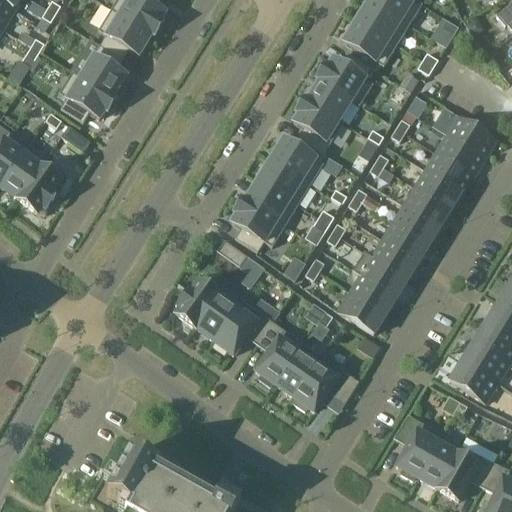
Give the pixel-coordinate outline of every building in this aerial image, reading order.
[(0,0),(0,8),(13,17),(23,0),(0,0)] [(160,0),(132,0),(121,18),(154,41),(163,26),(161,25),(166,18),(156,12),(163,1),(160,0)] [(413,4),(406,0),(371,0),(369,4),(401,24),(413,4)] [(401,24),(368,4),(356,24),(388,44),(401,24)] [(52,6),(47,14),(55,19),(61,11),(52,6)] [(0,8),(0,32),(2,34),(13,17),(0,8)] [(55,19),(47,14),(42,22),(50,27),(55,19)] [(511,14),(499,25),(508,36),(511,32),(511,14)] [(140,60),(153,40),(121,19),(101,51),(124,65),(130,54),(140,60)] [(388,44),(356,24),(343,46),(375,66),(388,44)] [(458,31),(447,24),(442,33),(453,40),(458,31)] [(44,49),(36,44),(31,52),(39,57),(44,49)] [(101,51),(81,82),(116,103),(127,81),(117,75),(124,65),(101,51)] [(39,57),(31,52),(26,60),(34,65),(39,57)] [(438,63),(427,57),(422,66),(433,72),(438,63)] [(371,73),(348,59),(342,69),(332,63),(328,70),(326,69),(317,84),(319,85),(351,104),(371,73)] [(433,72),(422,66),(417,75),(427,82),(433,72)] [(116,103),(81,82),(62,114),(84,128),(91,117),(101,124),(105,116),(107,117),(116,103)] [(351,105),(319,85),(307,104),(339,124),(351,105)] [(416,102),(408,115),(417,120),(425,107),(416,102)] [(339,124),(307,104),(305,103),(296,117),(298,118),(293,126),(303,132),(297,142),(319,156),(339,124)] [(61,125),(51,118),(45,125),(56,132),(61,125)] [(495,145),(458,122),(446,140),(484,163),(495,145)] [(401,124),(396,132),(404,138),(409,129),(401,124)] [(90,146),(68,131),(60,141),(82,157),(90,146)] [(404,138),(396,132),(391,141),(399,146),(404,138)] [(382,140),(372,134),(366,143),(377,149),(382,140)] [(28,151),(7,136),(2,143),(0,142),(0,190),(25,154),(28,151)] [(484,163),(446,140),(436,157),(473,180),(484,163)] [(315,163),(283,143),(270,164),(302,184),(315,163)] [(42,166),(25,154),(0,190),(17,202),(42,166)] [(473,180),(436,157),(425,174),(462,198),(473,180)] [(388,164),(379,159),(374,167),(382,172),(388,164)] [(42,166),(17,202),(37,217),(41,211),(45,214),(56,198),(52,196),(65,177),(44,162),(42,166)] [(302,184),(270,164),(257,185),(289,205),(302,184)] [(382,172),(374,167),(369,175),(377,180),(382,172)] [(462,198),(425,174),(414,192),(452,215),(462,198)] [(380,187),(398,196),(404,186),(385,177),(380,187)] [(289,205),(257,185),(244,205),(277,225),(289,205)] [(452,215),(414,192),(403,209),(439,231),(441,232),(452,215)] [(345,201),(335,194),(330,202),(341,209),(345,201)] [(366,199),(358,194),(353,202),(361,207),(366,199)] [(353,202),(348,210),(356,215),(361,207),(353,202)] [(277,225),(244,205),(242,204),(234,218),(236,219),(231,226),(241,232),(235,243),(257,257),(277,225)] [(439,231),(403,209),(393,226),(428,249),(439,231)] [(333,221),(322,214),(317,223),(328,230),(333,221)] [(317,223),(313,230),(323,237),(328,230),(317,223)] [(428,249),(393,226),(382,244),(418,266),(428,249)] [(345,234),(336,228),(331,237),(340,242),(345,234)] [(340,242),(331,237),(326,245),(335,250),(340,242)] [(418,266),(382,244),(371,261),(407,283),(418,266)] [(246,261),(224,245),(217,255),(239,271),(246,261)] [(353,276),(362,261),(354,256),(345,271),(353,276)] [(407,283),(371,261),(360,278),(396,301),(407,283)] [(294,262),(285,277),(294,284),(303,268),(294,262)] [(323,268),(315,263),(310,271),(318,276),(323,268)] [(264,273),(256,268),(249,278),(256,283),(264,273)] [(318,276),(310,271),(305,280),(313,285),(318,276)] [(396,301),(360,278),(350,296),(385,318),(396,301)] [(190,296),(186,294),(175,309),(179,312),(175,317),(195,332),(218,300),(198,285),(190,296)] [(511,289),(509,288),(497,307),(511,316),(511,289)] [(240,306),(223,293),(195,332),(213,344),(236,312),(240,306)] [(385,318),(350,296),(337,316),(373,338),(385,318)] [(240,306),(236,312),(213,344),(232,358),(245,342),(256,350),(272,327),(261,319),(240,306)] [(511,316),(497,307),(485,326),(511,342),(511,316)] [(333,322),(326,317),(318,327),(325,333),(333,322)] [(276,321),(272,327),(277,331),(282,325),(276,321)] [(511,342),(485,326),(473,346),(509,368),(511,362),(511,342)] [(283,335),(272,327),(256,350),(267,358),(255,374),(276,389),(297,356),(302,349),(283,335)] [(473,346),(461,365),(497,387),(509,368),(473,346)] [(316,369),(297,356),(276,389),(293,401),(316,369)] [(321,362),(316,369),(293,401),(314,415),(325,398),(342,410),(357,386),(321,362)] [(461,365),(449,385),(484,407),(497,387),(461,365)] [(467,411),(459,407),(453,418),(461,422),(467,411)] [(463,431),(494,449),(505,432),(473,413),(463,431)] [(440,439),(407,421),(392,444),(406,452),(396,470),(417,482),(440,439)] [(460,450),(440,439),(417,482),(436,492),(456,458),(460,450)] [(460,450),(456,458),(436,492),(458,505),(468,487),(481,494),(493,469),(460,450)] [(152,468),(130,456),(106,498),(130,511),(230,511),(217,504),(215,508),(150,472),(152,468)] [(511,511),(511,477),(505,474),(493,469),(481,494),(493,500),(487,511),(511,511)]
